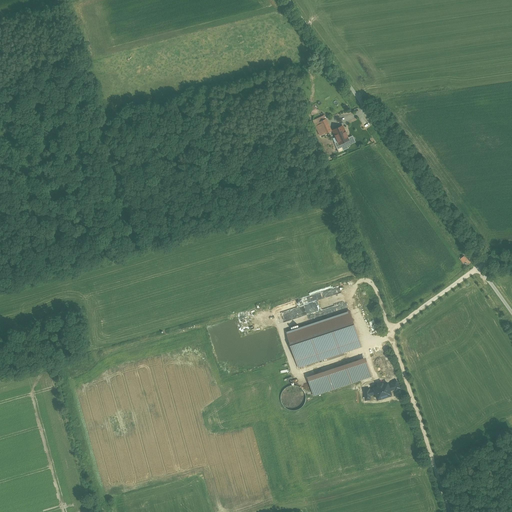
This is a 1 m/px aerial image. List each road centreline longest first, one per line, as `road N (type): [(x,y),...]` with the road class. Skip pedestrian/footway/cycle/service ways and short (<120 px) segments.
road 1 (unclassified): [(477,268),(287,0)]
road 2 (unclassified): [(477,268),(391,332),(449,511)]
